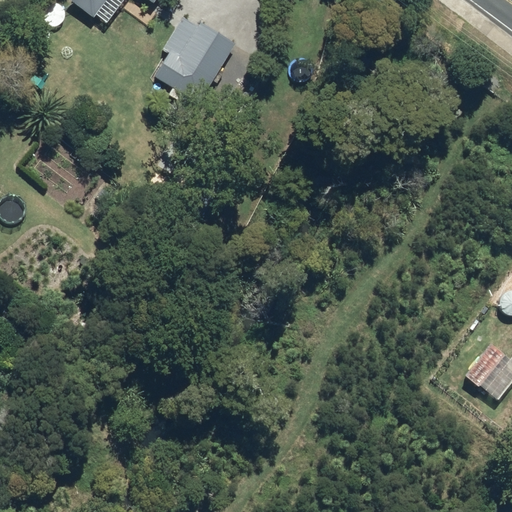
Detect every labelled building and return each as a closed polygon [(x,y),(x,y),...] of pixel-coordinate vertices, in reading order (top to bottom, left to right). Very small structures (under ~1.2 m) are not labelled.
[(69,0),(90,15),(101,0),(148,0),(149,1),(149,0),(69,0)] [(167,50),(151,75),(194,103),(232,43),(198,22),(177,56),(167,50)] [(136,171),(105,148),(95,162),(126,185),(136,171)] [(135,180),(148,190),(155,179),(142,170),(135,180)] [(181,181),(167,198),(199,223),(212,206),(181,181)] [(55,443),(44,434),(37,445),(47,453),(55,443)]
